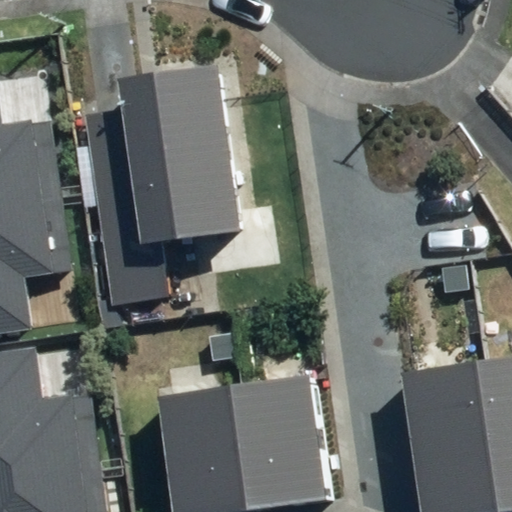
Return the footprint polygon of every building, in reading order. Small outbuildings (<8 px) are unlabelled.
[(210,69),(96,84),(119,253),(233,238),(210,69)] [(20,74),(0,75),(0,352),(33,350),(51,340),(20,74)] [(53,511),(33,350),(0,354),(0,511),(53,511)] [(511,511),(511,359),(372,378),(390,511),(511,511)] [(311,511),(298,380),(143,396),(155,511),(311,511)]
